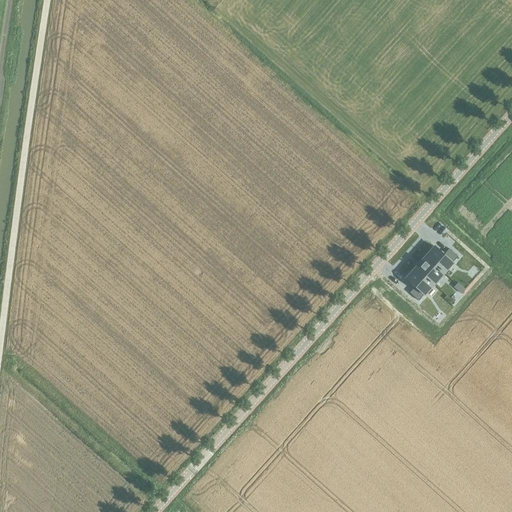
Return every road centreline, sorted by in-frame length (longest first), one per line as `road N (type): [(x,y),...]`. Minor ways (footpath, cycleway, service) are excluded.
road 1 (unclassified): [(158,511),(511,119)]
road 2 (track): [(0,350),(48,0)]
